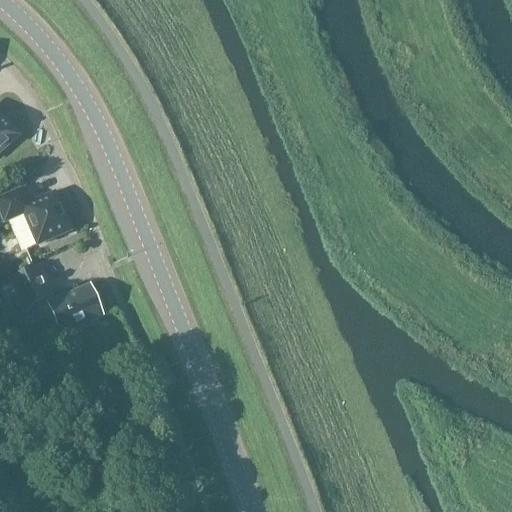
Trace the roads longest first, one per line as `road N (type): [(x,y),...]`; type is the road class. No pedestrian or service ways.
road 1 (tertiary): [(248,511),(99,126),(56,57),(0,1)]
road 2 (residential): [(111,285),(41,110),(0,57)]
